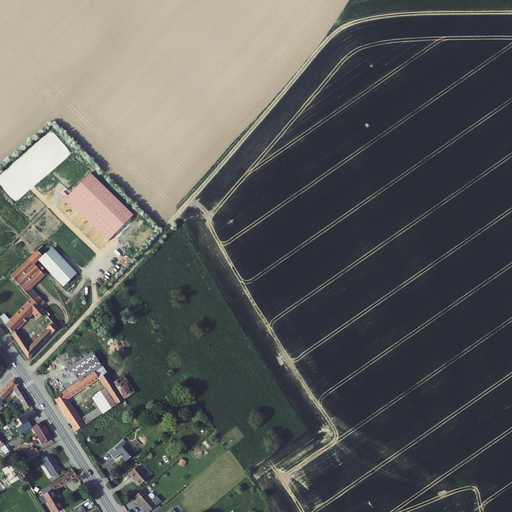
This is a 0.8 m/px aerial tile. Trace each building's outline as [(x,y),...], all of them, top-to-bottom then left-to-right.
[(6,313),(1,316),(7,325),(15,333),(33,315),(37,320),(38,318),(47,329),(30,347),(19,331),(14,335),(31,360),(65,322),(54,311),(49,316),(40,307),(46,301),(34,287),(46,275),(36,263),(40,259),(50,249),(45,243),(11,275),(33,300),(13,320),(10,317),(9,318),(6,313)] [(50,249),(40,259),(65,286),(79,272),(54,245),(50,249)] [(99,380),(107,375),(94,354),(71,369),(81,384),(95,374),(99,380)] [(68,401),(99,380),(95,374),(81,384),(73,389),(64,396),(65,397),(56,403),(77,434),(116,407),(114,404),(102,412),(83,424),(68,401)] [(107,375),(99,380),(105,390),(114,404),(116,407),(124,401),(115,386),(111,381),(107,375)] [(115,386),(124,401),(135,394),(125,379),(115,386)] [(14,382),(0,397),(0,409),(5,405),(3,402),(14,390),(18,387),(14,382)] [(31,408),(18,387),(14,390),(27,411),(31,408)] [(114,404),(105,390),(92,398),(102,412),(114,404)] [(16,431),(20,437),(32,430),(28,423),(36,418),(32,411),(20,418),(21,421),(18,423),(19,425),(21,424),(23,427),(16,431)] [(32,430),(41,445),(51,440),(41,425),(32,430)] [(0,438),(5,447),(8,445),(3,436),(5,435),(2,430),(0,430),(0,438)] [(11,449),(20,445),(16,438),(7,442),(11,449)] [(129,443),(128,444),(123,438),(108,450),(114,458),(120,452),(122,455),(126,460),(135,452),(131,447),(132,446),(129,443)] [(26,452),(30,458),(37,454),(34,451),(33,452),(31,449),(26,452)] [(26,461),(29,464),(41,456),(39,453),(37,454),(30,458),(26,461)] [(39,462),(50,479),(59,473),(48,457),(39,462)] [(181,459),(178,465),(184,467),(186,461),(181,459)] [(149,477),(139,465),(129,473),(133,478),(134,478),(139,484),(149,477)] [(42,497),(51,511),(59,511),(62,511),(52,494),(76,479),(72,473),(47,489),(49,493),(42,497)] [(148,495),(151,492),(145,486),(143,489),(148,495)] [(143,489),(133,497),(137,501),(138,501),(146,511),(147,511),(156,505),(151,499),(154,497),(154,495),(152,492),(151,492),(148,495),(143,489)]
